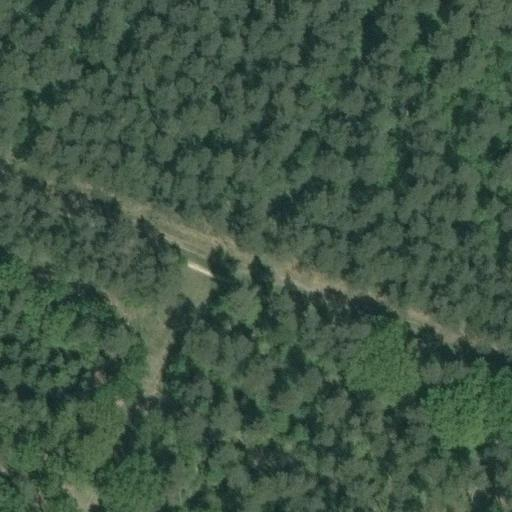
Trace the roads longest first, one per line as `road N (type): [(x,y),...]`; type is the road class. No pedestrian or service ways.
road 1 (track): [(511,375),(0,168)]
road 2 (track): [(268,277),(391,0)]
road 3 (track): [(97,511),(229,263)]
